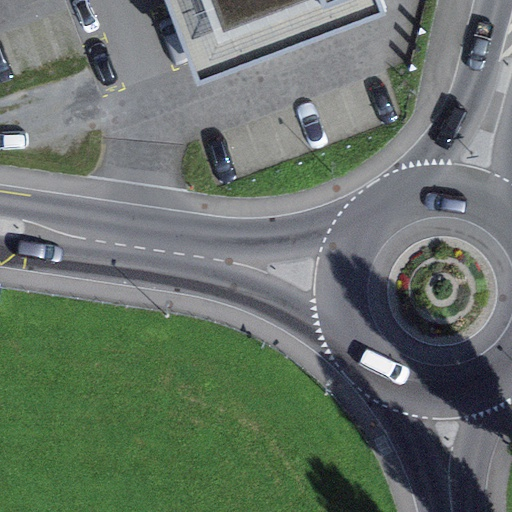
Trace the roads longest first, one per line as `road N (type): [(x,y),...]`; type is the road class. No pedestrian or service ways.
road 1 (tertiary): [(340,281),(0,226)]
road 2 (unknown): [(409,0),(380,28),(150,104)]
road 3 (tertiary): [(340,281),(341,310),(367,361),(417,389),(445,392)]
road 4 (tertiary): [(467,195),(418,194),(374,216),(340,281)]
road 5 (tertiary): [(511,36),(467,195)]
road 6 (tertiary): [(452,511),(445,392)]
